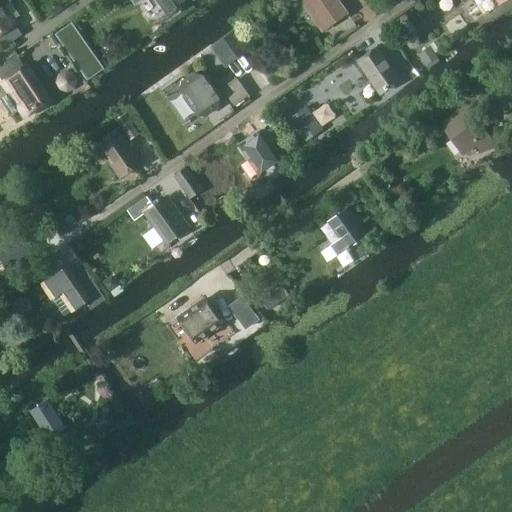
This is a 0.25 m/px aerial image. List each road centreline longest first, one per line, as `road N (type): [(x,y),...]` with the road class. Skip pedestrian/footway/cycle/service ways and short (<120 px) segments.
road 1 (residential): [(49,248),(412,0)]
road 2 (residential): [(177,302),(511,60)]
